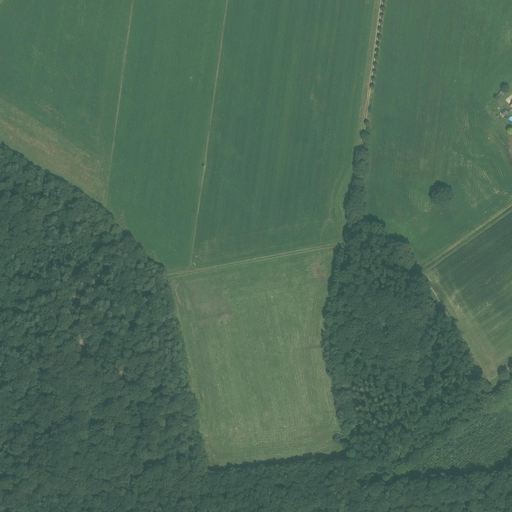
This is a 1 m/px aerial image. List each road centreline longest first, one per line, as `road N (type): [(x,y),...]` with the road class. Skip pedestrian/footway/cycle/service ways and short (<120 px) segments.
road 1 (track): [(379,0),(342,246)]
road 2 (track): [(511,494),(487,504),(335,511)]
